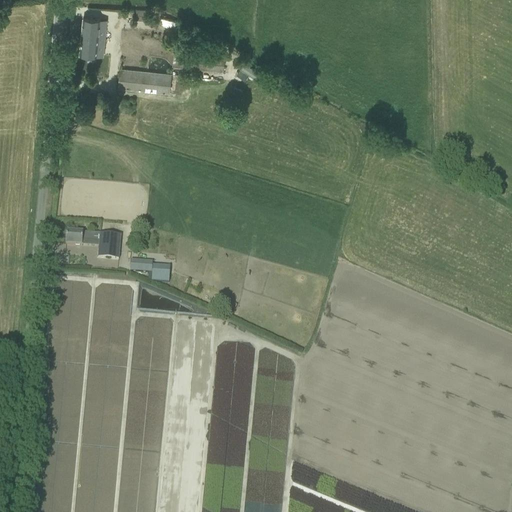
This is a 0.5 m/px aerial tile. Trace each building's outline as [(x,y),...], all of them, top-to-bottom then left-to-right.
[(135,9),(135,11),(134,20),(148,22),(149,11),(135,9)] [(79,54),(89,55),(102,56),(106,20),(93,19),(83,18),(79,54)] [(176,29),(178,24),(164,18),(162,23),(176,29)] [(223,73),(224,59),(173,53),(171,67),(223,73)] [(119,69),(117,89),(169,95),(169,90),(175,91),(175,89),(178,89),(179,76),(119,69)] [(67,232),(66,245),(76,246),(81,247),(82,241),(99,242),(98,258),(118,260),(120,237),(101,235),(97,235),(77,233),(67,232)] [(130,261),(129,273),(151,274),(152,263),(130,261)]
